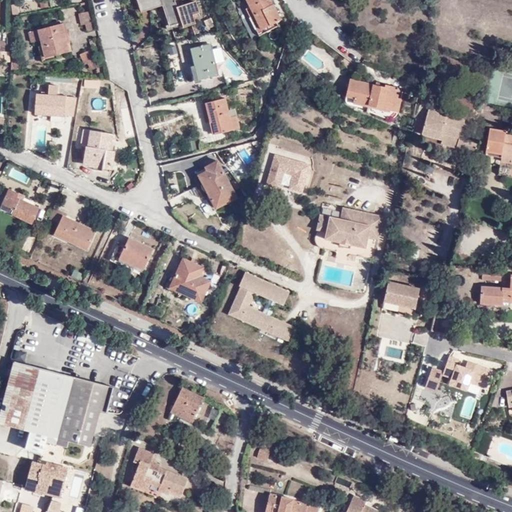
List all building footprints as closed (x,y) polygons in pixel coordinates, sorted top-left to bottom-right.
[(45,0),(43,0),(37,1),(39,9),(46,7),(45,0)] [(173,6),(171,0),(134,0),(138,12),(157,7),(163,29),(179,24),(180,28),(194,25),(191,16),(197,13),(193,1),(173,6)] [(277,15),(269,0),(243,0),(250,13),(253,11),(264,30),(277,24),(273,17),(277,15)] [(89,31),(85,12),(73,15),(78,34),(89,31)] [(65,52),(60,25),(25,32),(27,44),(38,41),(41,57),(65,52)] [(211,44),(190,48),(194,65),(191,66),(195,83),(201,81),(200,79),(218,75),(217,69),(213,52),(211,44)] [(222,50),(213,52),(217,69),(225,67),(222,50)] [(88,51),(78,55),(83,65),(86,64),(89,71),(95,68),(88,51)] [(485,78),(484,68),(469,70),(470,79),(485,78)] [(386,83),(351,75),(350,74),(346,93),(354,95),(353,100),(368,103),(368,102),(399,109),(402,96),(398,95),(401,84),(386,81),(386,83)] [(99,80),(84,79),(84,87),(98,87),(99,80)] [(70,115),(70,96),(51,96),(52,86),(43,85),(43,92),(39,92),(38,95),(34,95),(33,113),(70,115)] [(231,131),(228,117),(224,98),(204,103),(208,121),(211,121),(214,134),(231,131)] [(429,102),(422,130),(421,131),(441,136),(440,140),(473,149),(476,139),(462,136),(467,117),(464,117),(466,111),(429,102)] [(237,116),(228,117),(231,131),(241,128),(237,116)] [(490,143),(489,150),(502,152),(501,156),(511,158),(511,133),(507,133),(507,129),(493,127),(490,143)] [(113,134),(83,129),(80,145),(86,146),(82,165),(112,170),(115,152),(111,151),(113,134)] [(195,140),(188,142),(189,149),(197,147),(195,140)] [(275,155),(266,185),(279,188),(284,172),(293,175),(289,188),(302,192),(310,165),(275,155)] [(511,158),(501,156),(499,172),(511,173),(511,158)] [(234,197),(216,161),(204,167),(206,171),(196,176),(213,208),(234,197)] [(25,195),(9,188),(8,187),(0,205),(0,208),(32,224),(40,206),(23,199),(25,195)] [(337,216),(318,211),(314,229),(323,231),(320,246),(341,252),(343,242),(364,247),(366,236),(376,238),(382,213),(340,204),(337,216)] [(46,218),(57,223),(61,215),(62,212),(50,206),(46,218)] [(94,231),(61,215),(57,223),(53,233),(68,239),(67,243),(85,251),(94,231)] [(153,247),(130,236),(126,245),(118,242),(108,261),(116,264),(120,257),(143,268),(153,247)] [(202,268),(181,259),(168,285),(179,290),(177,294),(197,302),(206,282),(197,277),(202,268)] [(498,271),(479,270),(479,280),(497,281),(498,271)] [(276,302),(283,305),(290,290),(246,271),(227,313),(288,341),(295,324),(271,313),(263,310),(250,304),(255,293),(268,298),(276,302)] [(511,274),(509,275),(507,288),(480,286),(479,302),(498,304),(499,299),(511,299),(511,274)] [(422,287),(389,280),(383,302),(416,309),(422,287)] [(276,302),(268,298),(263,310),(271,313),(276,302)] [(459,358),(450,354),(442,374),(451,377),(449,383),(467,390),(471,382),(487,388),(494,368),(476,362),(473,368),(458,362),(459,358)] [(0,423),(30,430),(26,448),(44,453),(46,446),(48,441),(66,446),(68,440),(91,446),(100,410),(103,410),(104,405),(109,402),(114,386),(14,360),(0,414),(0,423)] [(426,388),(437,391),(443,371),(431,368),(426,388)] [(202,400),(180,388),(167,414),(189,425),(202,400)] [(125,397),(116,393),(111,406),(119,409),(125,397)] [(217,407),(212,405),(205,421),(210,422),(217,407)] [(278,446),(272,445),(269,452),(266,451),(265,460),(274,462),(278,446)] [(154,457),(137,449),(129,464),(137,467),(128,485),(145,493),(146,490),(165,498),(167,493),(178,498),(185,482),(160,471),(162,468),(151,463),(154,457)] [(69,466),(46,459),(44,463),(34,460),(26,488),(61,497),(69,466)] [(0,505),(1,506),(2,498),(19,501),(22,484),(0,480),(0,505)] [(349,486),(337,480),(334,485),(347,491),(349,486)] [(292,503),(268,497),(263,511),(314,511),(315,511),(292,504),(292,503)] [(60,511),(63,502),(53,500),(52,500),(49,510),(56,511),(60,511)] [(373,511),(350,502),(345,511),(373,511)] [(19,511),(32,511),(34,506),(21,503),(19,511)]
